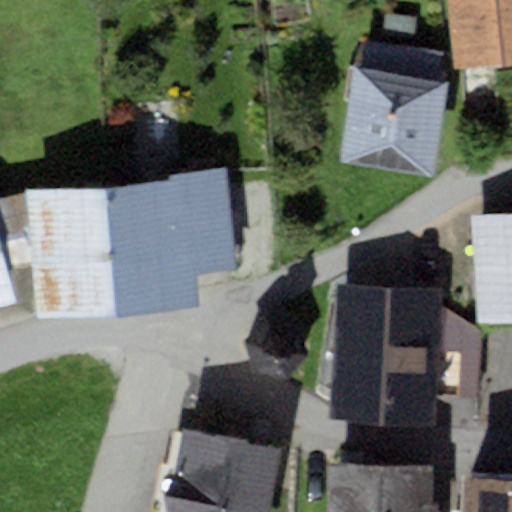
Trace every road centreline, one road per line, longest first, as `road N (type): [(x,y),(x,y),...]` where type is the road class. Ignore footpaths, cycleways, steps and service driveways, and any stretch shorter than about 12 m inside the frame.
road 1 (residential): [(511,174),(463,185),(167,355)]
road 2 (residential): [(167,355),(301,418),(511,449)]
road 3 (residential): [(0,353),(90,330),(167,355)]
